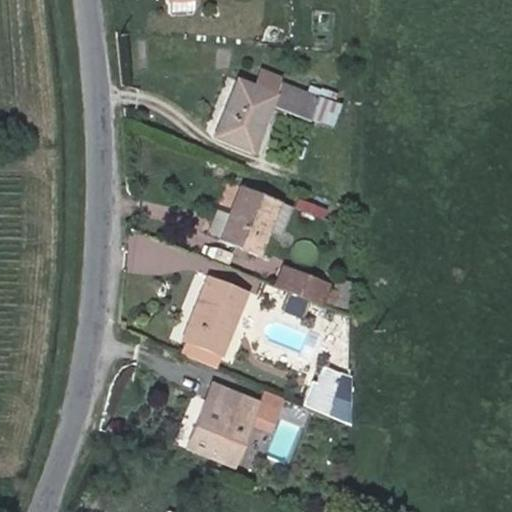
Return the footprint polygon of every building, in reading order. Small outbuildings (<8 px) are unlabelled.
[(180,0),(181,14),(210,14),(208,0),(180,0)] [(333,105),(293,90),(291,97),(253,83),(229,141),(264,156),(285,113),(324,127),(333,105)] [(295,173),(292,184),(315,190),(318,179),(295,173)] [(240,247),(271,259),(293,205),(262,192),(240,247)] [(323,220),(327,209),(296,198),(292,209),(323,220)] [(269,287),(316,305),(325,283),(277,265),(269,287)] [(345,310),(351,282),(332,278),(327,306),(345,310)] [(266,299),(216,279),(191,343),(238,364),(266,299)] [(335,389),(327,389),(317,412),(369,433),(368,386),(340,375),(335,389)] [(224,390),(217,408),(218,409),(229,414),(237,396),(224,390)] [(245,473),(272,410),(237,396),(229,414),(218,409),(200,454),(245,473)] [(287,404),(264,458),(283,466),(306,412),(287,404)]
